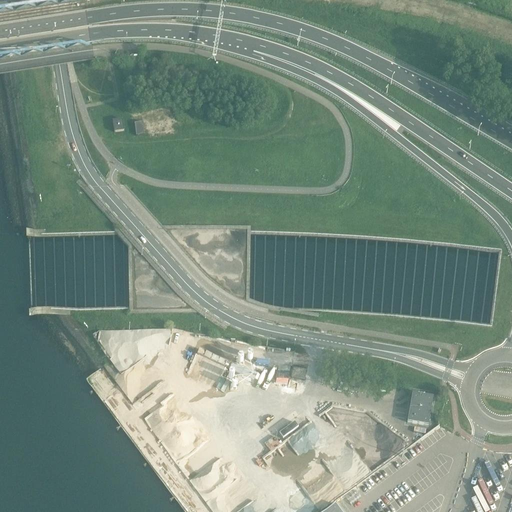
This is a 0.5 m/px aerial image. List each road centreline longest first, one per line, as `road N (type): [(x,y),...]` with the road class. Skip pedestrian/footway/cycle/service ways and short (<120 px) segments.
road 1 (secondary): [(391,353),(235,320),(183,282),(84,166),(69,125),(49,0)]
road 2 (trunk): [(511,142),(348,49),(263,19),(140,11),(0,32)]
road 3 (motorway): [(511,273),(251,253),(0,258)]
road 4 (motorway): [(0,290),(281,286),(511,305)]
road 5 (trunk): [(253,44),(361,109),(458,184),(511,241)]
road 6 (trunk): [(253,44),(336,78),(511,193)]
road 7 (trunk): [(0,48),(136,29),(253,44)]
